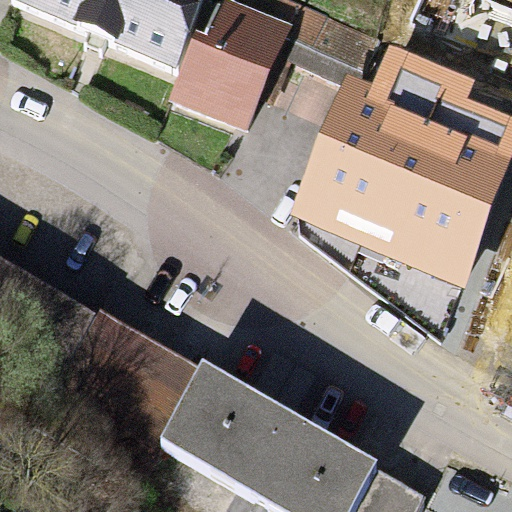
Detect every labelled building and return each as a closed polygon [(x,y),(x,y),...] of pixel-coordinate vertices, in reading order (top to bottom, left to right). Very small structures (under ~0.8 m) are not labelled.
[(12,0),(172,64),(197,0),(12,0)] [(198,41),(171,107),(243,136),(287,29),(226,4),(209,45),(198,41)] [(343,98),(302,209),(457,266),(505,136),(434,109),(426,129),(343,98)] [(0,267),(0,373),(43,398),(89,318),(0,267)] [(198,375),(162,438),(290,511),(344,511),(368,473),(198,375)]
